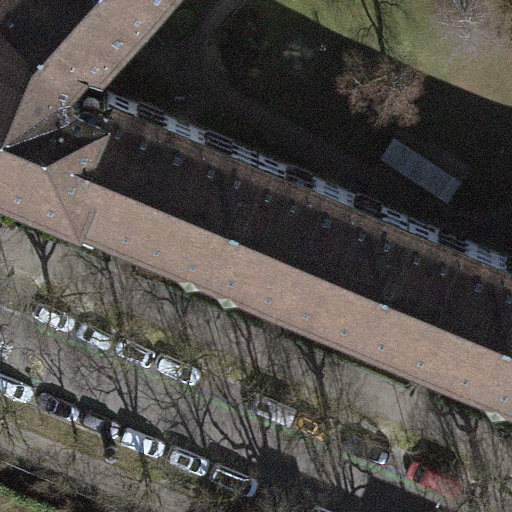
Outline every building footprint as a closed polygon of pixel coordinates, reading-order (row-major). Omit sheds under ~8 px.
[(42,32),(4,0),(0,0),(0,175),(63,202),(103,104),(73,92),(72,84),(70,80),(66,76),(89,52),(42,32)] [(148,0),(4,0),(42,32),(89,52),(100,56),(148,0)] [(211,264),(258,152),(108,90),(103,104),(63,202),(134,232),(211,264)] [(361,326),(407,215),(258,152),(211,264),(271,289),(361,326)] [(484,378),(511,312),(511,258),(407,215),(361,326),(416,349),(484,378)] [(511,312),(484,378),(511,389),(511,312)]
